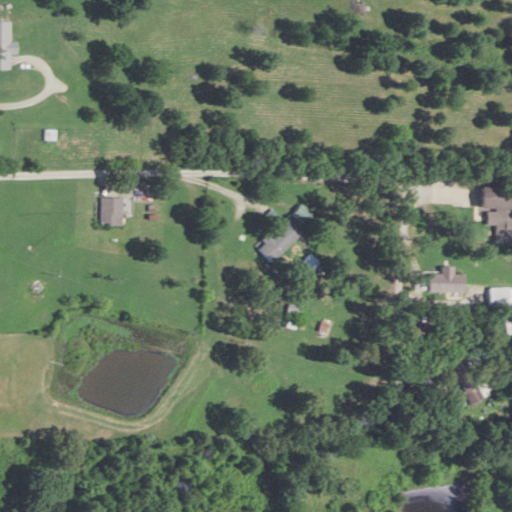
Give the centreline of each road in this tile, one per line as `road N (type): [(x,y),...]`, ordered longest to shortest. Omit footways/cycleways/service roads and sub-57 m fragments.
road 1 (residential): [(0,174),(186,173),(224,192),(341,218),(418,294)]
road 2 (residential): [(186,173),(511,188)]
road 3 (residential): [(0,60),(28,60),(52,80),(40,96),(0,105)]
